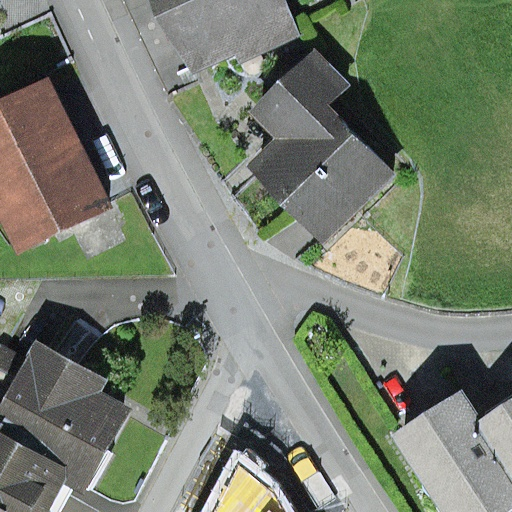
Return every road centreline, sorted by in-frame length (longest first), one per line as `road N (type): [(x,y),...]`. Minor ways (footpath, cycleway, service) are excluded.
road 1 (residential): [(74,0),(220,288)]
road 2 (unclassified): [(511,333),(445,332),(251,276),(220,288)]
road 3 (residential): [(362,511),(251,334)]
road 4 (residential): [(251,334),(157,511)]
